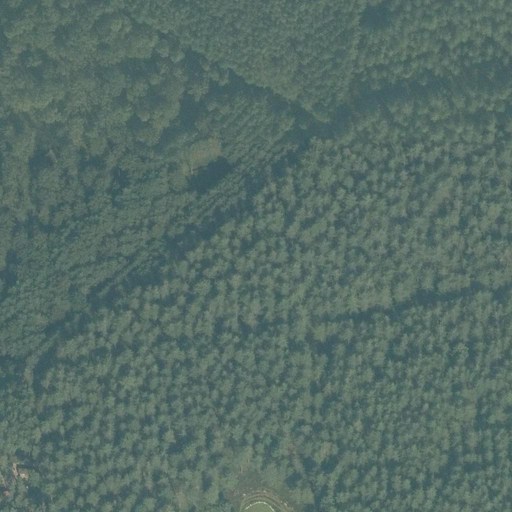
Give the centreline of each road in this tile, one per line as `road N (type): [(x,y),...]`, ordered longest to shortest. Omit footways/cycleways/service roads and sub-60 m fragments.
road 1 (track): [(51,375),(511,296)]
road 2 (track): [(114,0),(325,119),(350,85),(511,53)]
road 3 (track): [(325,119),(204,248),(62,349),(51,375)]
road 4 (track): [(279,168),(291,197),(301,332)]
road 5 (track): [(51,375),(36,410),(43,511)]
